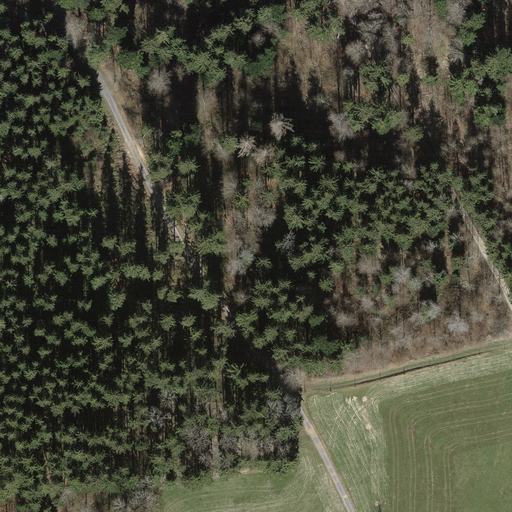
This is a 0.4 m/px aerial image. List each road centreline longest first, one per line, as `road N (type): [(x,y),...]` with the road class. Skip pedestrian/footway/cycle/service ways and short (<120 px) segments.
road 1 (track): [(0,3),(73,48),(110,101),(168,221),(292,395),(348,511)]
road 2 (track): [(340,0),(511,304)]
